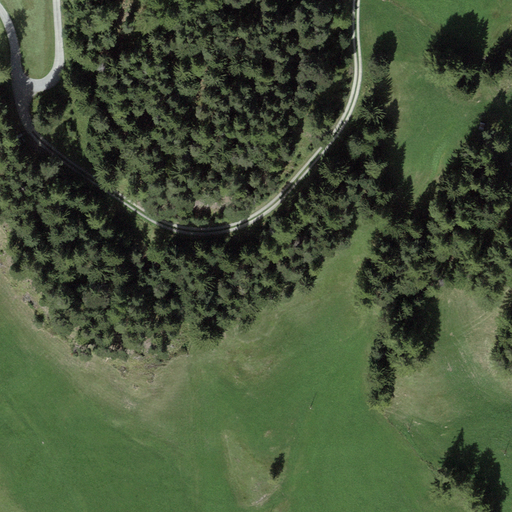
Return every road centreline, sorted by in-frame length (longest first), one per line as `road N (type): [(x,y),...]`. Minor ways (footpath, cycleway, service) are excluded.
road 1 (track): [(15,79),(30,128),(58,155),(146,216),(178,229),(223,230),(249,219),(319,155),(341,122),(358,71),(356,0)]
road 2 (track): [(0,9),(14,42),(15,79),(39,89),(56,68),(55,0)]
